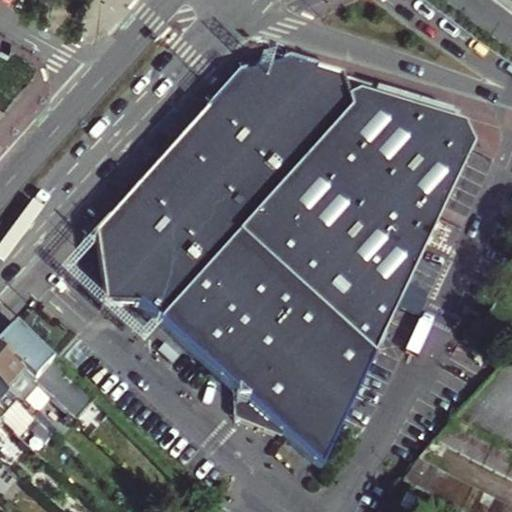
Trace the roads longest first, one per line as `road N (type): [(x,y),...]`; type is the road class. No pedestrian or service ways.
road 1 (primary): [(0,272),(239,15)]
road 2 (secondary): [(239,15),(511,95)]
road 3 (primary): [(106,74),(0,191)]
road 4 (secondary): [(511,82),(400,0)]
road 5 (residential): [(0,15),(106,74)]
